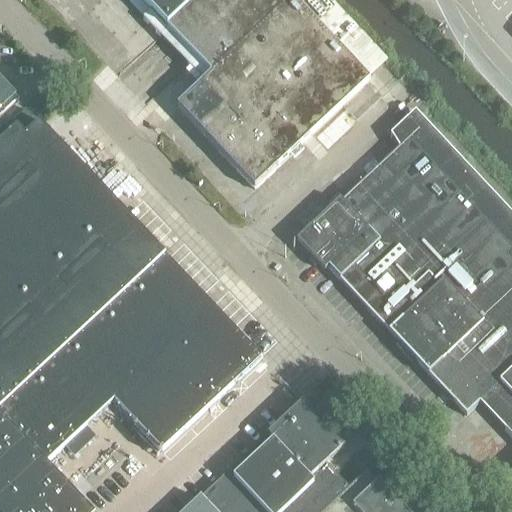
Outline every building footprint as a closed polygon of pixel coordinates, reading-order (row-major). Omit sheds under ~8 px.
[(137,0),(167,31),(211,78),(177,110),(254,192),(369,84),(387,66),(325,0),(137,0)] [(0,115),(16,101),(0,84),(0,115)] [(36,123),(25,111),(12,123),(23,134),(36,123)] [(340,204),(298,244),(297,245),(325,274),(328,271),(389,336),(429,378),(466,418),(496,390),(511,406),(511,218),(415,115),(391,138),(399,151),(342,205),(340,204)] [(0,146),(0,511),(87,511),(44,467),(114,403),(162,454),(261,361),(165,259),(39,126),(25,139),(17,130),(0,146)] [(400,511),(366,474),(331,507),(308,482),(342,450),(302,406),(188,511),(400,511)]
